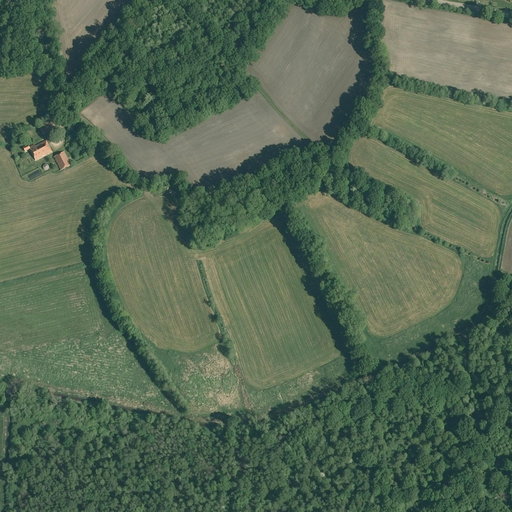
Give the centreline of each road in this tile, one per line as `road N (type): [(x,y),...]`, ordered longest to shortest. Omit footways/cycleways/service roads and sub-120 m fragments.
road 1 (track): [(335,161),(309,145),(176,0)]
road 2 (track): [(511,386),(378,384)]
